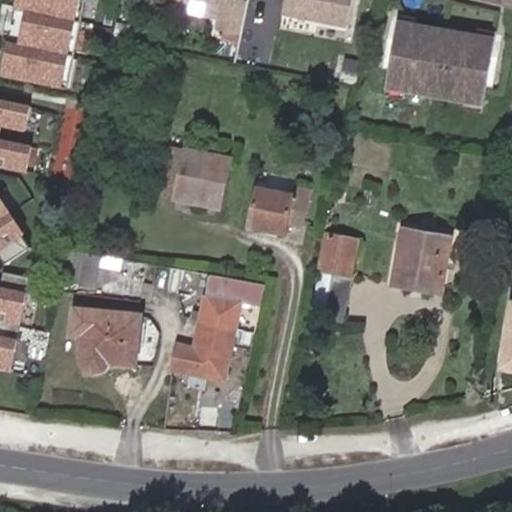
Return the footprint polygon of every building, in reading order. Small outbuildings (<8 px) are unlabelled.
[(91,0),(22,0),(5,79),(72,93),(91,0)] [(225,0),(174,0),(223,11),(225,0)] [(356,0),(288,0),(284,22),(348,36),(356,0)] [(511,0),(471,0),(471,1),(511,11),(511,0)] [(496,38),(397,22),(385,92),(484,109),(496,38)] [(33,114),(0,106),(0,171),(28,177),(34,151),(25,149),(33,114)] [(228,161),(182,152),(172,200),(218,209),(228,161)] [(256,187),(248,227),(284,233),(287,219),(303,222),(308,197),(256,187)] [(30,250),(0,203),(0,257),(6,266),(30,250)] [(328,227),(319,268),(350,275),(359,234),(328,227)] [(449,297),(461,242),(403,231),(392,285),(449,297)] [(92,285),(100,253),(71,247),(64,281),(92,285)] [(32,278),(0,271),(0,369),(13,372),(32,278)] [(256,309),(259,288),(209,277),(195,353),(178,350),(173,375),(225,385),(240,306),(256,309)] [(334,320),(342,285),(321,280),(313,316),(334,320)] [(511,302),(510,302),(499,373),(511,374),(511,302)] [(134,367),(140,319),(75,311),(72,335),(84,337),(82,359),(81,360),(81,361),(81,363),(82,364),(82,365),(83,367),(83,368),(85,369),(85,371),(86,372),(88,372),(89,373),(90,374),(92,374),(93,374),(94,374),(96,374),(97,374),(99,374),(100,373),(101,373),(102,372),(103,371),(104,371),(105,370),(106,369),(107,368),(108,367),(108,366),(109,365),(109,364),(110,364),(111,363),(134,367)]
